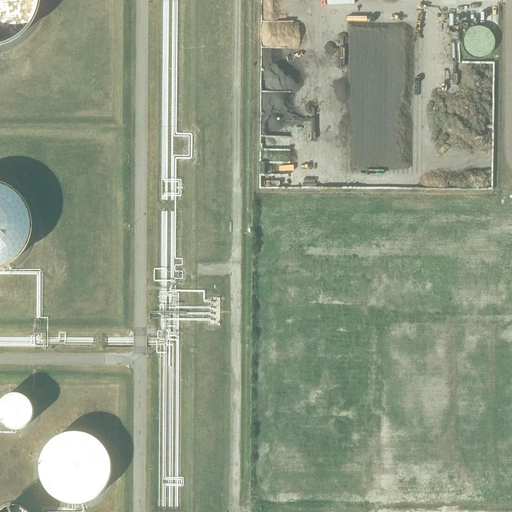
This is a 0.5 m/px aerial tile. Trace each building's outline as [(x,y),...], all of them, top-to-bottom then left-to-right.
[(0,0),(0,48),(4,47),(6,46),(9,46),(11,45),(14,43),(17,42),(19,40),(22,38),(25,35),(27,34),(30,31),(31,29),(33,27),(34,25),(35,23),(36,21),(37,19),(38,18),(39,15),(39,14),(40,13),(40,10),(41,8),(41,7),(41,5),(42,4),(42,2),(42,0),(0,0)] [(493,47),(493,44),(493,42),(493,39),(491,36),(489,34),(487,33),(485,31),(482,30),(480,30),(477,30),(475,31),(473,32),(470,34),(468,36),(466,38),(465,41),(465,44),(465,47),(466,50),(467,53),(469,55),(471,56),(474,58),(476,59),(479,59),(482,59),(484,58),(487,56),(489,55),(491,53),(493,50),(493,47)] [(35,223),(34,221),(34,218),(33,216),(33,215),(32,213),(32,210),(31,208),(29,205),(28,203),(26,201),(26,200),(24,198),(23,196),(21,195),(18,192),(15,190),(13,189),(11,188),(9,187),(7,186),(3,184),(1,184),(0,183),(0,271),(1,271),(4,270),(7,269),(9,268),(11,267),(14,265),(16,264),(18,262),(20,261),(22,259),(23,257),(25,255),(26,253),(28,251),(29,249),(30,247),(31,245),(32,243),(33,241),(33,240),(34,237),(34,235),(34,234),(35,232),(35,230),(35,228),(35,225),(35,223)] [(31,422),(32,420),(32,419),(32,418),(33,417),(33,415),(33,414),(34,414),(34,412),(33,410),(33,408),(33,407),(32,405),(32,404),(31,403),(30,401),(29,400),(27,398),(26,397),(24,396),(22,395),(21,395),(18,394),(17,394),(16,394),(15,394),(13,394),(12,394),(10,395),(8,396),(6,397),(4,398),(3,399),(2,401),(0,403),(0,420),(0,421),(1,422),(2,424),(3,425),(5,426),(6,427),(7,428),(9,428),(10,429),(12,429),(13,430),(15,430),(17,430),(18,430),(20,429),(21,429),(23,428),(24,428),(25,427),(27,426),(28,425),(29,424),(30,423),(31,422)] [(108,454),(108,452),(106,450),(105,447),(103,445),(100,442),(98,440),(95,438),(93,437),(90,435),(87,434),(85,433),(82,433),(78,432),(75,432),(72,432),(69,433),(66,433),(63,434),(60,436),(57,437),(55,438),(54,439),(52,441),(51,441),(49,443),(47,445),(45,448),(44,450),(44,451),(43,453),(42,453),(41,456),(40,459),(40,460),(40,462),(40,463),(39,465),(39,466),(39,468),(39,469),(39,470),(39,472),(40,474),(40,477),(41,479),(41,480),(42,482),(43,484),(44,485),(45,487),(46,489),(47,491),(49,493),(52,495),(53,497),(55,498),(58,500),(60,501),(62,501),(64,502),(66,503),(69,504),(71,504),(73,504),(77,504),(79,504),(82,503),(85,503),(87,502),(89,501),(91,501),(93,500),(95,498),(97,497),(99,495),(100,494),(102,492),(104,490),(105,488),(106,486),(107,484),(108,482),(109,480),(109,479),(110,477),(110,475),(111,473),(111,471),(111,469),(111,467),(111,465),(111,463),(110,460),(110,459),(110,458),(109,456),(108,454)]
